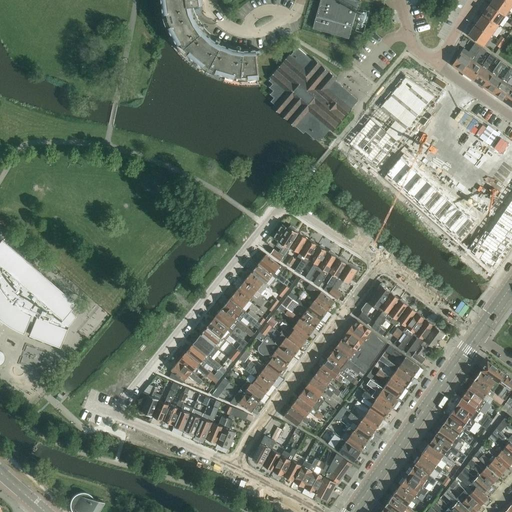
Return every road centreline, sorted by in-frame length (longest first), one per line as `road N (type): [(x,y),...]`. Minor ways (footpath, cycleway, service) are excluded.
road 1 (residential): [(233,465),(119,416),(285,204),(381,263)]
road 2 (tertiary): [(353,511),(507,290)]
road 3 (residential): [(381,263),(233,465)]
